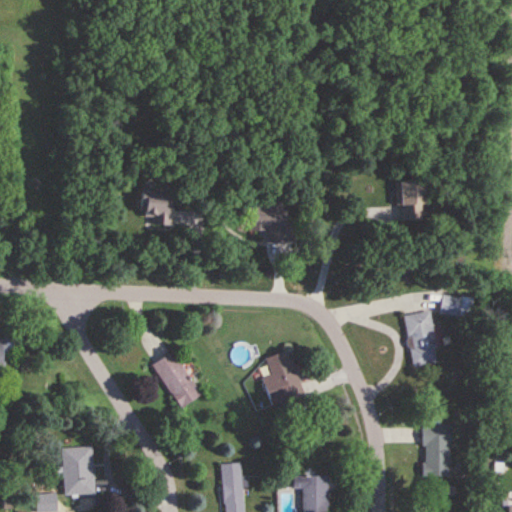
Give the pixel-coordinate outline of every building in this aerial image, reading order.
[(420,179),(397,180),(399,220),(423,219),(420,179)] [(140,189),(174,191),(174,205),(196,206),(195,225),(172,224),(172,229),(150,228),(151,216),(142,216),(142,211),(139,211),(140,189)] [(293,243),(293,223),(284,222),(285,196),(267,196),(267,206),(247,205),(246,230),(266,231),(265,243),(293,243)] [(440,314),(459,315),(459,296),(441,296),(440,314)] [(402,316),(412,367),(439,362),(428,311),(402,316)] [(178,409),(200,397),(173,352),(152,365),(178,409)] [(265,359),(270,376),(261,379),(270,405),(302,395),(287,352),(265,359)] [(450,477),(450,425),(422,425),(422,477),(450,477)] [(62,448),(63,496),(93,495),(92,448),(62,448)] [(220,465),(223,511),(243,511),(240,464),(220,465)] [(294,477),(294,498),(301,498),(300,511),(326,511),(326,477),(294,477)]
